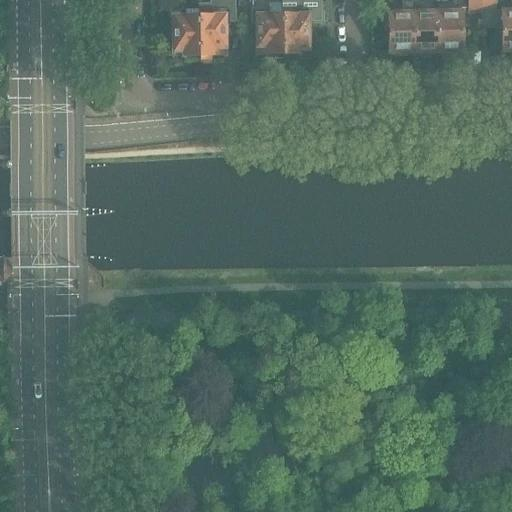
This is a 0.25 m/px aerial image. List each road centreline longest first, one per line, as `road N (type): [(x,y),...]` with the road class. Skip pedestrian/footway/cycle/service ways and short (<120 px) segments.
road 1 (secondary): [(40,0),(50,511)]
road 2 (residential): [(349,92),(138,94),(130,75),(131,0)]
road 3 (residential): [(128,133),(350,119)]
road 4 (residential): [(511,90),(349,92)]
road 5 (residential): [(350,119),(511,117)]
road 6 (unclassified): [(0,140),(128,133)]
